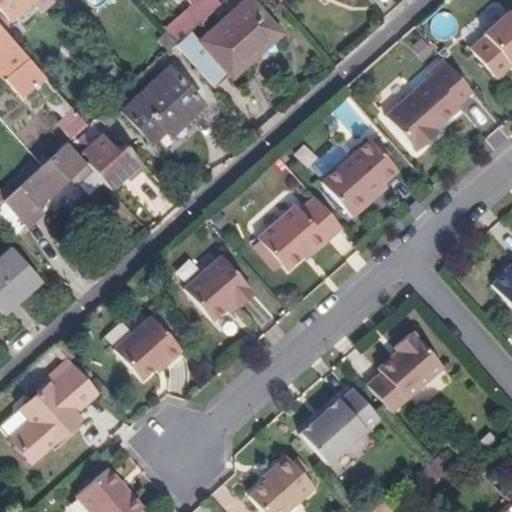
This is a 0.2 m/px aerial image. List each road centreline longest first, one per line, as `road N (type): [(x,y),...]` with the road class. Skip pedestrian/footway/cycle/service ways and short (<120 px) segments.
road 1 (residential): [(428,0),(0,379)]
road 2 (residential): [(404,257),(180,457)]
road 3 (residential): [(511,382),(404,257)]
road 4 (residential): [(404,257),(511,163)]
